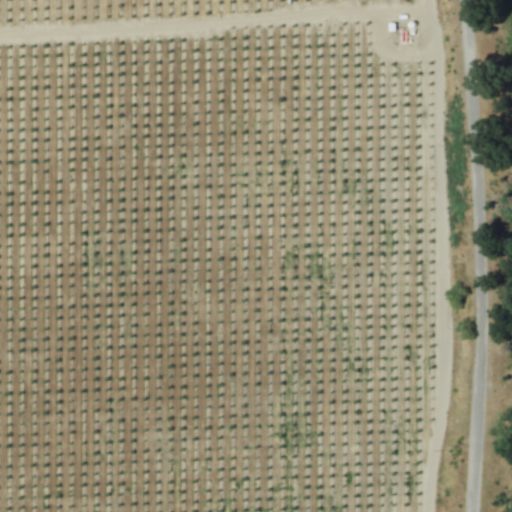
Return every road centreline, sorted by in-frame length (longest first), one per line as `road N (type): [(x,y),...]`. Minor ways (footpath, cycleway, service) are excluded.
road 1 (tertiary): [(469,0),(492,264),(476,511)]
road 2 (track): [(428,511),(439,356),(439,79),(424,33)]
